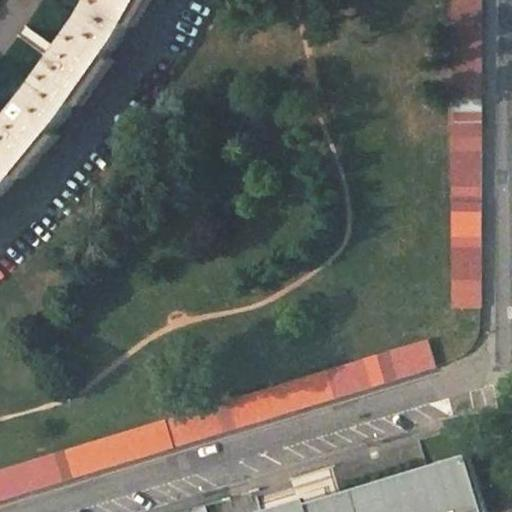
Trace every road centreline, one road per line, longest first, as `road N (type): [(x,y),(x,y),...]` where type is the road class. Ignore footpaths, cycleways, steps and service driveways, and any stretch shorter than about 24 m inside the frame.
road 1 (residential): [(33,511),(475,374),(501,353),(505,322)]
road 2 (residential): [(504,0),(505,322)]
